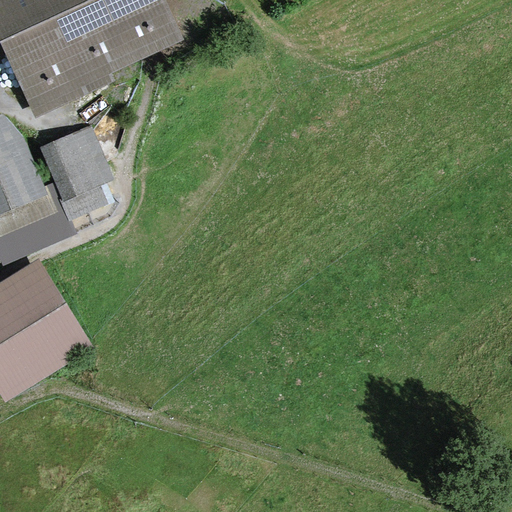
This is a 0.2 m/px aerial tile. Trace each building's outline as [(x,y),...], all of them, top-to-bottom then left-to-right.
[(165,0),(0,0),(0,44),(34,119),(114,82),(110,73),(183,39),(165,0)] [(0,204),(44,185),(24,138),(3,114),(0,115),(0,204)] [(91,125),(39,147),(54,182),(70,219),(109,203),(101,184),(114,179),(91,125)] [(0,261),(1,261),(2,264),(76,233),(70,219),(54,182),(44,185),(0,204),(0,261)] [(93,347),(38,257),(0,280),(0,395),(4,402),(93,347)]
